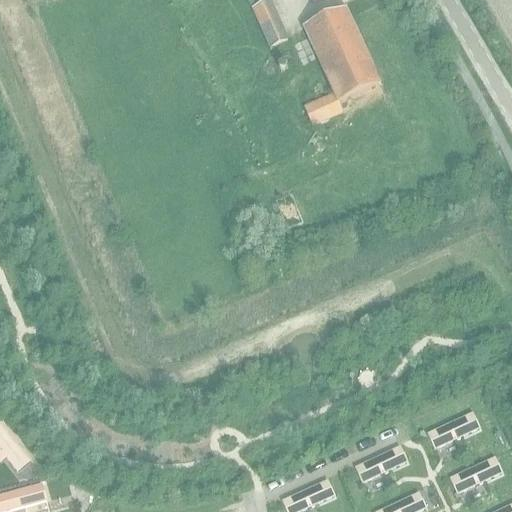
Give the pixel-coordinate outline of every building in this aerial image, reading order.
[(247,0),(269,48),(287,40),(270,1),(266,3),(265,0),(247,0)] [(303,29),(327,81),(333,95),(304,108),(312,126),(342,113),(337,104),(379,85),(346,10),(303,29)] [(473,414),(427,435),(435,452),(480,430),(473,414)] [(34,456),(2,419),(0,420),(0,461),(0,462),(7,455),(19,469),(34,456)] [(408,464),(400,448),(355,469),(362,486),(408,464)] [(450,479),(457,496),(503,475),(495,459),(450,479)] [(0,511),(49,498),(45,480),(0,492),(0,511)] [(285,511),(304,511),(335,498),(328,482),(324,483),(282,502),(285,511)] [(419,494),(380,511),(422,511),(426,510),(419,494)]
